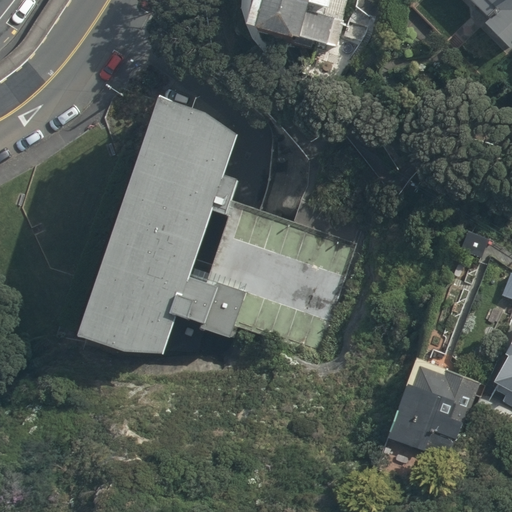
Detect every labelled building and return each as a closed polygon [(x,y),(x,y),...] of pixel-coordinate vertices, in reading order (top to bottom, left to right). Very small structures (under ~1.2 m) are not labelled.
[(295,36),(337,46),(344,19),(308,10),(309,3),(329,8),(331,0),(264,0),(257,28),(295,38),(295,36)] [(511,0),(470,0),(488,19),(484,23),(510,49),(511,47),(511,0)] [(177,111),(130,95),(50,333),(100,350),(140,352),(151,312),(179,321),(179,324),(216,336),(221,323),(328,358),(364,231),(298,198),(290,221),(205,194),(210,178),(194,173),(208,133),(177,111)] [(460,248),(482,256),(488,240),(465,232),(460,248)] [(502,295),(511,298),(511,272),(502,295)] [(511,337),(504,352),(508,354),(493,380),(511,390),(511,337)] [(389,435),(449,457),(456,438),(459,440),(481,381),(417,357),(389,435)]
